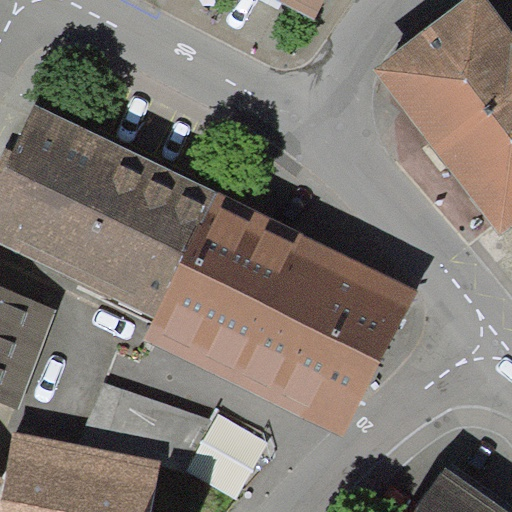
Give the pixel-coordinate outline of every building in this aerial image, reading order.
[(278,0),(315,19),(324,0),(278,0)] [(511,29),(489,0),(464,0),(375,67),(436,148),(499,232),(511,222),(511,29)] [(215,192),(34,104),(0,171),(0,240),(154,316),(215,192)] [(417,291),(215,192),(154,316),(144,336),(345,435),(417,291)] [(56,310),(0,287),(0,401),(17,408),(56,310)] [(269,442),(218,414),(187,469),(238,497),(269,442)] [(150,511),(160,461),(13,433),(6,479),(0,505),(0,511),(150,511)] [(510,511),(446,467),(414,511),(510,511)]
